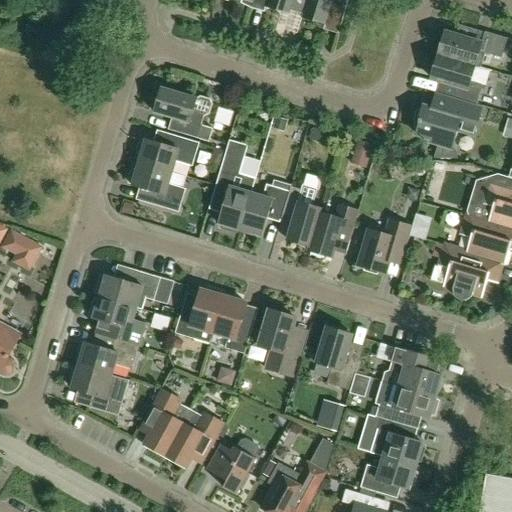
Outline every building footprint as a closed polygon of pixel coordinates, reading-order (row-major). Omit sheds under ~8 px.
[(305,9),(307,0),(267,0),(266,7),(289,14),(291,5),(305,9)] [(344,15),(348,0),(307,0),(305,9),(302,17),(325,24),(329,11),(344,15)] [(469,28),(465,39),(445,33),(438,56),(478,68),(483,53),(502,59),(507,39),(476,30),(469,28)] [(476,105),(482,86),(485,87),(490,71),(478,68),(438,56),(431,79),(456,86),(453,98),(476,105)] [(200,97),(195,99),(161,89),(161,90),(157,92),(155,100),(157,104),(154,113),(172,118),(168,130),(209,142),(213,129),(202,126),(202,124),(204,117),(209,114),(212,104),(209,99),(200,97)] [(473,135),(481,110),(455,102),(451,116),(423,107),(422,110),(418,110),(417,110),(415,113),(414,132),(415,132),(415,135),(431,139),(430,142),(437,145),(434,158),(433,159),(457,160),(457,154),(455,150),(451,149),(457,130),(473,135)] [(285,133),(288,122),(276,118),(273,129),(285,133)] [(511,137),(511,120),(508,119),(503,135),(511,137)] [(321,140),(324,133),(316,128),(311,131),(311,141),(317,142),(321,140)] [(264,147),(268,134),(255,130),(252,144),(264,147)] [(192,167),(199,144),(175,136),(172,148),(146,140),(145,142),(142,141),(138,147),(137,163),(171,173),(175,161),(192,167)] [(367,168),(373,146),(358,142),(352,164),(367,168)] [(240,231),(251,194),(260,163),(241,157),(244,147),(228,143),(226,152),(221,167),(213,194),(226,198),(218,224),(223,226),(222,229),(237,234),(238,230),(240,231)] [(214,148),(210,164),(221,167),(226,152),(214,148)] [(185,190),(168,184),(171,173),(137,163),(129,176),(129,183),(133,184),(132,186),(158,194),(154,206),(178,213),(185,190)] [(262,237),(269,211),(282,215),(283,213),(289,192),(266,185),(263,197),(251,194),(240,231),(262,237)] [(511,191),(490,185),(484,205),(492,208),(488,222),(488,223),(511,229),(511,191)] [(321,214),(322,210),(312,207),(317,190),(301,186),(300,190),(290,187),(289,192),(283,213),(294,216),(287,241),(309,247),(310,248),(320,213),(321,214)] [(417,203),(420,193),(410,190),(407,200),(417,203)] [(133,215),(135,206),(126,204),(124,212),(133,215)] [(332,258),(339,234),(351,237),(358,212),(338,206),(334,218),(321,214),(320,213),(310,248),(309,247),(308,251),(332,258)] [(511,251),(511,229),(488,223),(488,222),(468,216),(462,236),(470,239),(466,253),(501,264),(501,265),(504,266),(509,250),(511,251)] [(430,240),(431,220),(416,219),(414,239),(430,240)] [(405,251),(412,227),(388,220),(383,235),(369,231),(359,266),(384,274),(388,258),(402,262),(405,251)] [(14,263),(31,273),(45,248),(12,231),(3,248),(17,256),(14,263)] [(441,260),(445,248),(438,245),(434,258),(441,260)] [(495,284),(501,265),(501,264),(466,253),(446,247),(445,248),(441,260),(439,267),(448,270),(443,285),(453,288),(452,291),(453,294),(454,296),(456,299),(458,300),(461,301),(464,301),(467,300),(469,299),(471,297),(473,294),(482,297),(487,281),(495,284)] [(154,301),(161,278),(136,271),(132,284),(106,276),(105,277),(100,277),(95,293),(100,296),(99,298),(136,309),(136,308),(142,309),(145,299),(154,301)] [(213,333),(223,297),(221,296),(222,292),(206,288),(205,292),(200,290),(193,314),(182,310),(175,334),(194,340),(197,329),(213,333)] [(251,330),(240,327),(246,304),(223,297),(213,333),(228,338),(225,349),(244,354),(251,330)] [(133,320),(136,309),(99,298),(99,299),(93,299),(89,315),(93,318),(93,319),(100,321),(97,334),(115,340),(138,347),(144,349),(151,326),(133,320)] [(292,377),(300,350),(287,346),(295,318),(269,311),(259,346),(271,350),(266,369),(292,377)] [(7,358),(19,336),(0,325),(0,373),(5,375),(7,376),(9,376),(12,375),(14,373),(15,371),(15,368),(15,366),(14,363),(12,362),(7,358)] [(355,374),(359,362),(345,357),(352,335),(326,327),(316,363),(331,368),(327,384),(350,391),(350,390),(355,375),(355,374)] [(114,365),(132,370),(138,347),(115,340),(111,351),(85,344),(84,347),(80,346),(75,364),(79,365),(79,367),(111,376),(114,365)] [(436,397),(442,376),(424,370),(428,358),(396,348),(389,371),(385,372),(382,381),(384,382),(399,386),(399,387),(436,397)] [(125,393),(107,388),(111,376),(79,367),(72,389),(98,397),(94,409),(118,416),(125,393)] [(232,387),(236,373),(221,369),(217,383),(232,387)] [(350,391),(349,393),(364,397),(370,378),(355,374),(355,375),(350,391)] [(436,397),(399,387),(399,386),(384,382),(377,403),(379,403),(375,417),(380,419),(399,424),(403,412),(429,419),(430,416),(434,416),(439,401),(435,399),(436,397)] [(145,445),(166,456),(191,410),(180,404),(182,401),(161,390),(160,391),(148,414),(141,427),(151,433),(145,445)] [(338,432),(345,408),(329,403),(321,428),(338,432)] [(202,416),(191,410),(166,456),(187,468),(193,456),(204,462),(211,449),(224,424),(204,413),(202,416)] [(345,424),(358,427),(360,414),(347,412),(345,424)] [(425,448),(421,446),(422,444),(397,436),(400,425),(399,424),(380,419),(374,441),(387,445),(383,457),(415,467),(417,462),(421,462),(425,448)] [(428,433),(428,446),(444,446),(444,433),(428,433)] [(237,495),(256,460),(253,458),(258,450),(256,446),(245,440),(241,441),(237,449),(234,447),(232,451),(220,445),(206,470),(227,481),(223,488),(237,495)] [(418,473),(414,470),(415,467),(383,457),(380,469),(367,465),(360,488),(380,494),(383,482),(409,490),(409,487),(414,487),(418,473)] [(304,511),(325,473),(307,463),(301,475),(278,463),(268,483),(275,487),(262,509),(266,511),(304,511)] [(194,494),(214,500),(219,479),(199,474),(194,494)] [(374,511),(370,511),(374,498),(345,490),(341,503),(355,507),(353,511),(374,511)]
